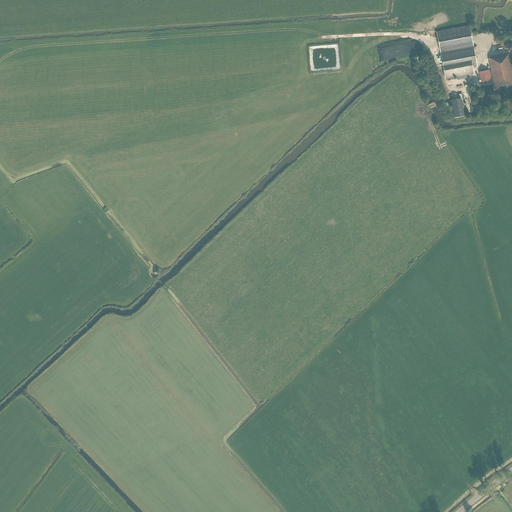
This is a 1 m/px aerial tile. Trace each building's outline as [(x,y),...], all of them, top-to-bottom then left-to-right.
[(437,31),(440,46),(472,41),(470,25),(437,31)] [(477,66),(472,41),(440,46),(445,79),(473,74),(472,70),(474,69),(473,67),(477,66)] [(503,87),(504,92),(502,92),(503,98),(511,96),(511,94),(511,90),(510,86),(511,85),(511,70),(509,54),(493,57),(494,58),(489,59),(495,89),(503,87)] [(479,72),(481,82),(490,80),(488,70),(479,72)] [(461,98),(451,99),(454,118),(464,116),(461,98)]
